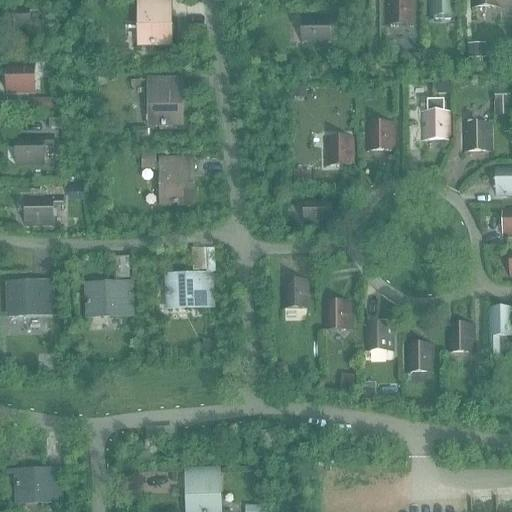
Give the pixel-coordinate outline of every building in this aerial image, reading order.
[(383,0),(384,23),(413,23),(412,0),(383,0)] [(427,0),(428,15),(457,14),(456,0),(427,0)] [(137,1),(138,45),(169,45),(169,1),(137,1)] [(3,4),(3,33),(29,33),(29,4),(3,4)] [(301,15),(302,44),(328,44),(327,15),(301,15)] [(486,44),(468,44),(469,59),(487,59),(486,44)] [(425,51),(423,64),(431,66),(433,52),(425,51)] [(7,64),(7,92),(33,92),(32,64),(7,64)] [(147,80),(147,125),(179,125),(179,80),(147,80)] [(510,89),(510,85),(501,85),(501,89),(493,90),(495,117),(511,115),(511,109),(511,89),(510,89)] [(304,89),(294,89),(294,97),(305,97),(304,89)] [(363,92),(363,100),(373,100),(373,92),(363,92)] [(53,110),(53,100),(33,100),(34,111),(53,110)] [(421,114),(421,140),(450,139),(450,113),(421,114)] [(49,120),(49,131),(65,131),(65,120),(49,120)] [(365,125),(365,151),(393,151),(393,124),(365,125)] [(462,125),(462,151),(491,151),(490,124),(462,125)] [(15,136),(15,164),(41,164),(41,147),(55,147),(55,135),(15,136)] [(323,140),(324,166),(353,165),(353,140),(323,140)] [(159,161),(159,204),(191,204),(191,160),(159,161)] [(511,166),(496,167),(496,196),(511,195),(511,166)] [(69,187),(69,202),(85,202),(85,184),(73,183),(73,187),(69,187)] [(25,197),(25,226),(51,225),(51,197),(25,197)] [(304,198),(304,227),(330,226),(330,197),(304,198)] [(511,206),(503,207),(504,237),(511,236),(511,206)] [(166,276),(167,308),(211,307),(210,275),(166,276)] [(280,282),(280,308),(309,308),(308,281),(280,282)] [(7,284),(8,316),(52,315),(51,283),(7,284)] [(86,285),(87,317),(132,316),(131,284),(86,285)] [(321,303),(321,329),(350,329),(350,303),(321,303)] [(511,309),(486,310),(486,336),(511,335),(511,309)] [(362,325),(363,351),(392,350),(392,324),(362,325)] [(444,327),(445,353),(474,352),(473,326),(444,327)] [(404,346),(404,372),(433,372),(433,346),(404,346)] [(354,393),(355,376),(341,375),(340,392),(354,393)] [(378,398),(379,386),(365,385),(365,397),(378,398)] [(60,479),(43,479),(42,471),(15,472),(16,504),(60,503),(60,479)] [(185,472),(186,511),(218,511),(218,471),(185,472)]
